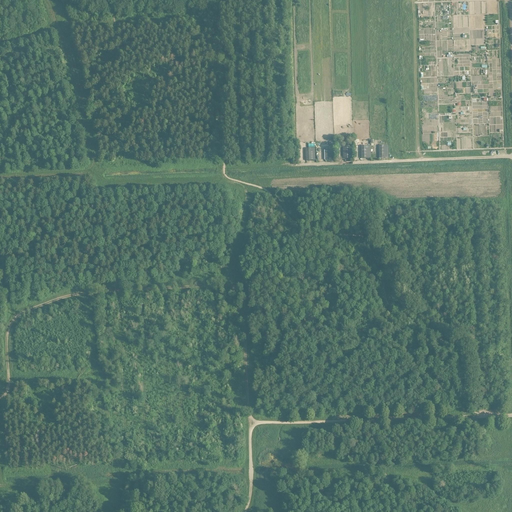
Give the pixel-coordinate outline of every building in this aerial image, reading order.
[(378,158),(387,158),(387,146),(378,146),(378,158)] [(344,159),(353,159),(352,147),(343,147),(344,159)] [(361,159),(370,159),(369,147),(360,147),(361,159)] [(325,160),(334,160),(333,148),(324,148),(325,160)] [(305,161),(314,161),(314,149),(305,149),(305,161)]
